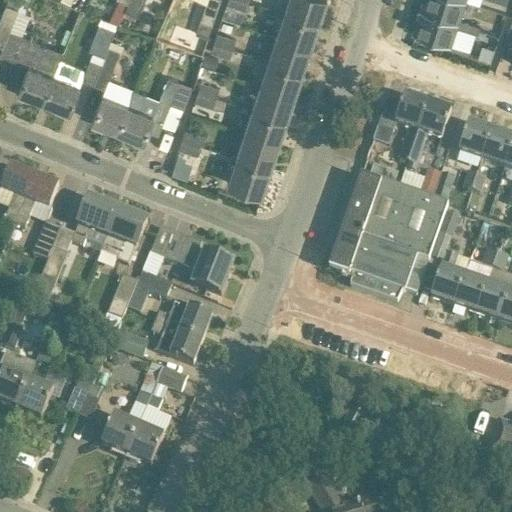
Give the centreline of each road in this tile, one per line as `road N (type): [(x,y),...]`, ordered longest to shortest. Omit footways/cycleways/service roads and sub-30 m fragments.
road 1 (residential): [(288,243),(0,128)]
road 2 (residential): [(511,371),(272,287)]
road 3 (residential): [(177,511),(272,287)]
road 4 (residential): [(288,243),(355,44)]
road 5 (residential): [(511,98),(355,44)]
